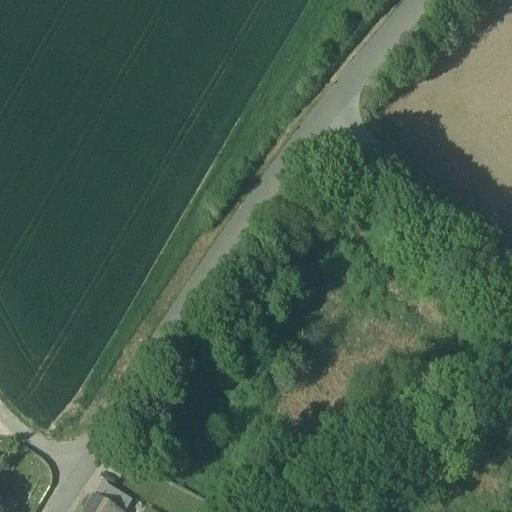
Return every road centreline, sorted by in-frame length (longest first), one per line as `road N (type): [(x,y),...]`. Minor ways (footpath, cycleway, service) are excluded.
road 1 (residential): [(56,511),(331,116)]
road 2 (unclassified): [(511,280),(331,116)]
road 3 (unclassified): [(331,116),(425,0)]
